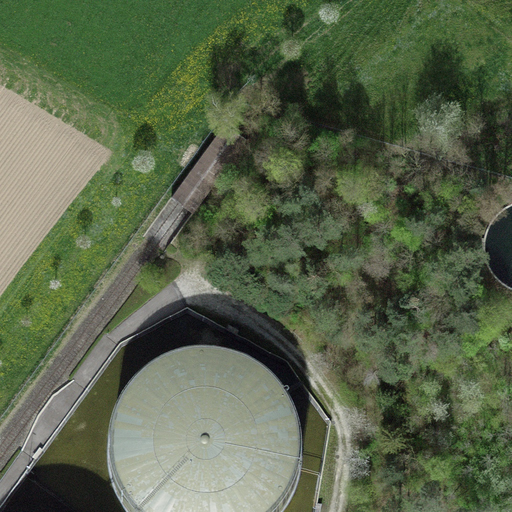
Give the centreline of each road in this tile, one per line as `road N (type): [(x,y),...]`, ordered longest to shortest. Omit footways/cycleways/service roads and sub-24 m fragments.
road 1 (track): [(180,295),(200,295),(267,330),(309,372),(344,430),(335,511)]
road 2 (track): [(0,47),(120,115)]
